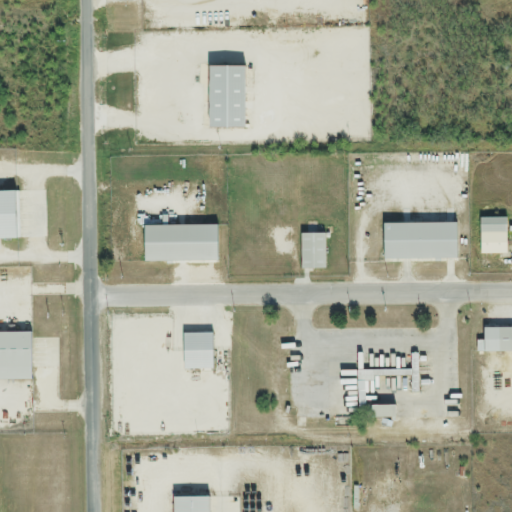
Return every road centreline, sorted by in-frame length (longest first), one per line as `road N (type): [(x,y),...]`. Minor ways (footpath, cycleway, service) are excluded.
road 1 (residential): [(91,511),(84,0)]
road 2 (residential): [(511,293),(89,302)]
